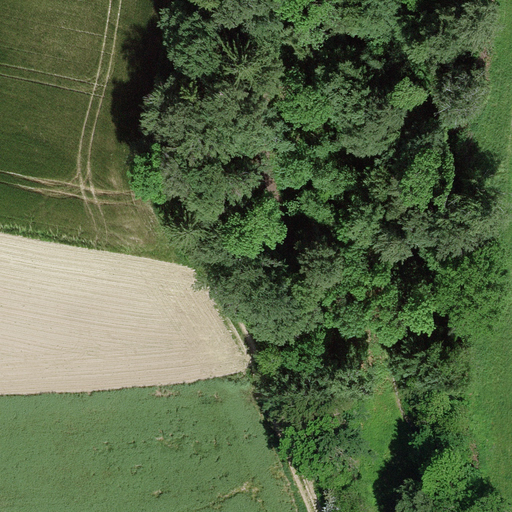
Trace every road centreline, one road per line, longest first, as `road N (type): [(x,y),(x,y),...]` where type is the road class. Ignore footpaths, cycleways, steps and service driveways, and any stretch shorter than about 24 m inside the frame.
road 1 (track): [(365,511),(270,175),(263,105),(269,0)]
road 2 (track): [(321,511),(246,328),(175,223),(152,168)]
